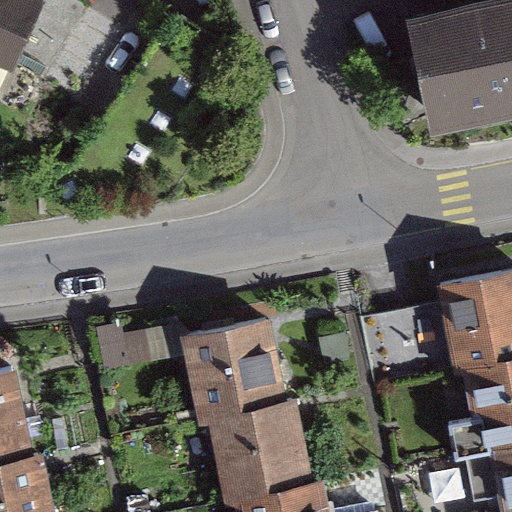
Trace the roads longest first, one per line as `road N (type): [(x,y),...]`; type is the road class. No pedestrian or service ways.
road 1 (tertiary): [(359,219),(0,276)]
road 2 (residential): [(286,0),(359,219)]
road 3 (tertiary): [(511,192),(359,219)]
